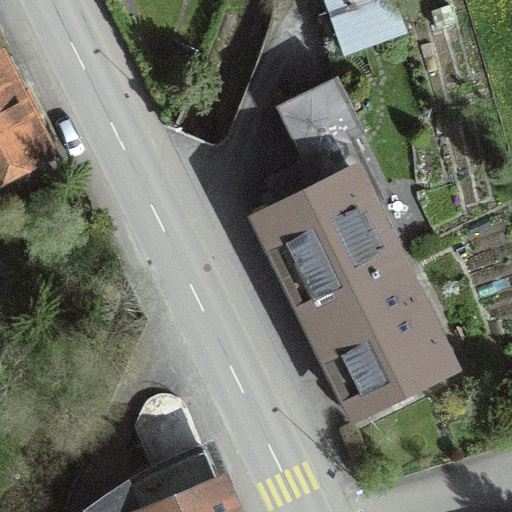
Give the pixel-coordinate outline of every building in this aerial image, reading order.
[(393,0),(350,0),(330,7),(318,12),(335,56),(405,31),(393,0)] [(0,174),(46,152),(0,62),(0,174)] [(338,77),(285,102),(312,157),(365,131),(338,77)] [(365,131),(312,157),(275,175),(288,202),(259,216),(303,304),(398,258),(365,191),(378,185),(356,139),(366,134),(365,131)] [(398,258),(303,304),(358,415),(453,369),(398,258)] [(230,511),(221,487),(210,492),(195,456),(155,474),(94,511),(230,511)]
